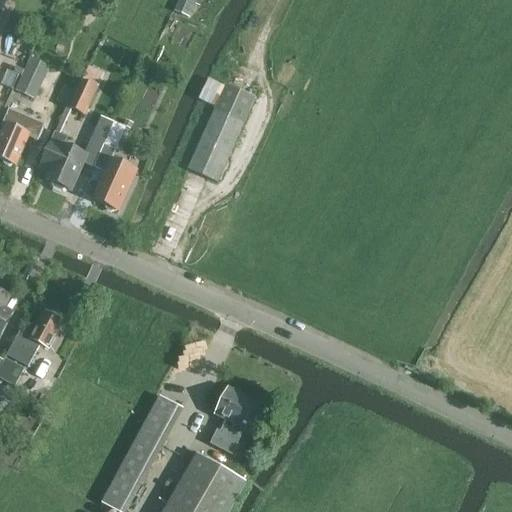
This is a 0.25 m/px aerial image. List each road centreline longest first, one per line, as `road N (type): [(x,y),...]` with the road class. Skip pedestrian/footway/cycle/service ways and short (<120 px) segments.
road 1 (unclassified): [(511,440),(0,211)]
road 2 (track): [(156,277),(186,209),(227,192),(244,169),(269,109),(262,49),(286,0)]
